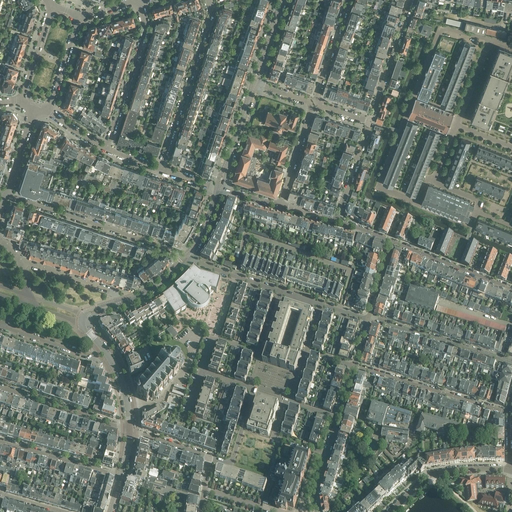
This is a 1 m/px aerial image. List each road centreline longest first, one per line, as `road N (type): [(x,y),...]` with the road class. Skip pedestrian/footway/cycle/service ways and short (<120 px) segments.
road 1 (residential): [(6,193),(186,257)]
road 2 (residential): [(159,168),(211,11),(207,0)]
road 3 (residential): [(354,364),(508,412)]
road 4 (residential): [(107,149),(146,21),(141,0)]
road 5 (residential): [(511,362),(369,316)]
road 6 (residential): [(0,387),(129,431)]
road 7 (residential): [(509,469),(430,474),(388,511)]
road 8 (residential): [(511,290),(391,241)]
road 9 (residential): [(369,122),(411,0)]
road 10 (residential): [(0,439),(121,476)]
